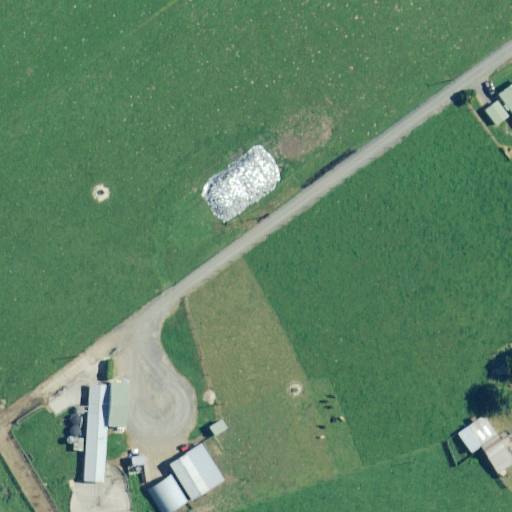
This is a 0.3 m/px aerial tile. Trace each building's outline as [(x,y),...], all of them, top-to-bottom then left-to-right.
[(511,81),(495,95),(502,104),(500,106),(505,112),(507,110),(511,116),(511,81)] [(507,116),(494,100),(482,109),(495,126),(507,116)] [(510,367),(505,361),(493,370),(499,377),(510,367)] [(107,427),(125,427),(127,380),(109,379),(109,385),(87,383),(82,480),(104,481),(106,431),(104,431),(104,426),(107,427)] [(80,416),(70,415),(69,434),(79,434),(80,416)] [(486,459),(504,447),(483,416),(456,434),(469,453),(478,447),(486,459)] [(226,429),(220,420),(208,427),(213,436),(226,429)] [(221,481),(199,446),(168,466),(189,501),(221,481)] [(511,458),(504,447),(486,459),(496,474),(511,463),(511,458)] [(143,456),(130,457),(131,467),(144,466),(143,456)] [(144,490),(142,472),(128,473),(130,491),(144,490)] [(168,511),(184,502),(168,477),(146,491),(159,511),(168,511)]
